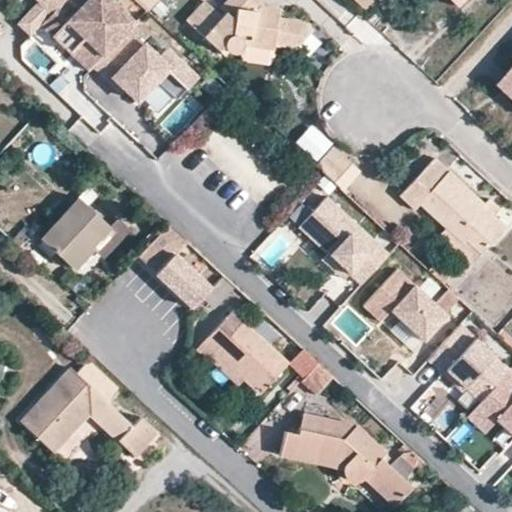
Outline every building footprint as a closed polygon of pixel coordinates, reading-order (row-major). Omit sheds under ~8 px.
[(66,3),(69,0),(14,0),(17,3),(19,0),(32,0),(38,5),(18,25),(32,39),(42,28),(66,3)] [(129,34),(136,27),(108,0),(91,0),(78,15),(66,3),(42,28),(70,56),(84,41),(104,60),(129,34)] [(254,44),(275,47),(276,42),(290,44),(294,49),(312,29),(305,22),(282,18),(282,8),(266,6),(262,2),(256,9),(247,8),(255,0),(228,0),(221,7),(225,11),(222,15),(205,1),(186,20),(225,56),(227,51),(231,52),(237,53),(244,46),(244,39),(254,40),(254,44)] [(256,9),(262,2),(259,0),(255,0),(247,8),(256,9)] [(104,60),(95,69),(111,85),(114,81),(138,104),(145,97),(157,85),(176,103),(197,82),(166,53),(158,61),(129,34),(104,60)] [(273,58),(275,47),(254,44),(254,40),(244,39),(244,46),(237,53),(273,58)] [(104,60),(84,41),(70,56),(90,74),(95,69),(104,60)] [(511,78),(505,73),(495,84),(511,99),(511,78)] [(164,116),(176,103),(157,85),(145,97),(164,116)] [(69,131),(88,148),(99,136),(81,118),(69,131)] [(296,145),(317,166),(335,147),(314,126),(296,145)] [(317,166),(316,167),(342,191),(361,171),(335,147),(317,166)] [(485,202),(483,201),(436,157),(398,196),(414,210),(419,205),(445,229),(460,243),(463,239),(480,254),(507,226),(493,214),(483,205),(485,202)] [(360,284),(387,254),(324,196),(297,227),(326,253),(347,273),(360,284)] [(488,196),(483,201),(485,202),(483,205),(493,214),(501,207),(488,196)] [(94,246),(111,228),(78,198),(40,239),(70,266),(91,244),(94,246)] [(175,253),(186,240),(168,224),(138,257),(156,273),(175,253)] [(22,227),(18,232),(26,240),(31,235),(22,227)] [(120,236),(111,228),(94,246),(95,248),(104,255),(120,236)] [(460,243),(445,229),(440,235),(471,263),(480,254),(463,239),(460,243)] [(18,232),(11,239),(19,247),(26,240),(18,232)] [(95,248),(94,246),(91,244),(70,266),(74,271),(95,248)] [(175,253),(156,273),(194,306),(212,286),(175,253)] [(342,278),(347,273),(326,253),(320,259),(342,278)] [(389,310),(412,285),(399,273),(364,312),(377,323),(389,310)] [(70,283),(93,305),(102,296),(78,274),(70,283)] [(423,340),(446,315),(433,303),(412,285),(389,310),(423,340)] [(433,303),(446,315),(459,300),(447,288),(433,303)] [(197,349),(209,361),(217,354),(244,379),(260,393),(288,362),(232,311),(197,349)] [(449,340),(429,362),(445,376),(448,372),(482,403),(511,372),(477,341),(465,354),(449,340)] [(303,349),(288,365),(303,378),(317,362),(303,349)] [(217,354),(209,361),(238,385),(244,379),(217,354)] [(99,393),(106,400),(118,387),(89,361),(77,373),(70,368),(21,421),(54,452),(89,415),(84,409),(99,393)] [(316,395),(333,376),(317,362),(303,378),(300,381),(316,395)] [(511,373),(511,372),(482,403),(479,406),(497,423),(500,420),(511,430),(511,373)] [(133,426),(106,400),(99,393),(84,409),(89,415),(118,441),(133,426)] [(479,406),(467,419),(485,436),(497,423),(479,406)] [(394,506),(413,487),(381,459),(387,452),(356,425),(304,413),(300,433),(286,432),(281,455),(342,468),(344,475),(349,478),(357,480),(364,478),(394,506)] [(141,417),(133,426),(118,441),(135,457),(157,432),(141,417)] [(413,468),(418,457),(412,450),(400,456),(413,468)]
